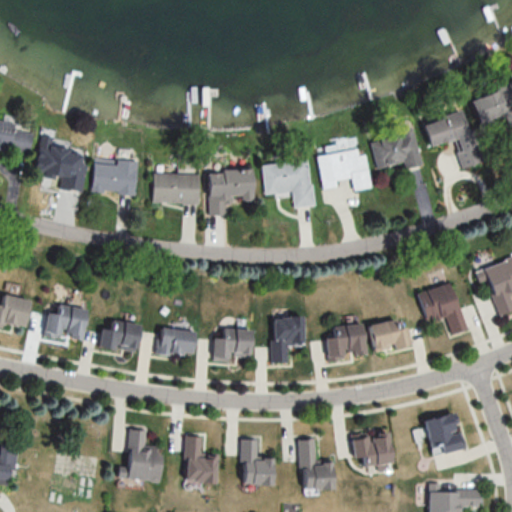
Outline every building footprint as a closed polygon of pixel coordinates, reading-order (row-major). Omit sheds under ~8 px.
[(467,98),(477,124),(504,114),(507,122),(511,120),(511,92),(508,83),(467,98)] [(479,161),(464,109),(420,122),(426,145),(454,137),(458,152),(455,152),(459,167),(479,161)] [(0,143),(27,149),(30,132),(12,128),(13,122),(0,119),(0,143)] [(419,163),(411,128),(367,138),(374,167),(401,161),(402,167),(419,163)] [(80,191),(85,163),(79,162),(81,150),(50,146),(52,136),(37,134),(32,171),(41,173),(40,182),(50,184),(51,176),(59,177),(57,188),(80,191)] [(369,186),(363,153),(356,154),(355,148),(314,155),(320,189),(334,186),(333,179),(348,177),(351,189),(369,186)] [(89,191),(133,193),(134,159),(114,158),(114,163),(91,162),(89,191)] [(259,163),(262,193),(290,191),(291,206),(311,204),(306,158),(259,163)] [(204,170),(206,214),(224,214),(224,203),(230,203),(230,195),(239,194),(239,199),(250,199),(249,169),(204,170)] [(150,202),(195,203),(196,173),(150,172),(150,202)] [(495,314),(511,309),(507,295),(511,292),(511,257),(511,256),(472,269),(477,284),(484,281),(495,314)] [(463,328),(447,281),(414,292),(424,320),(442,314),(448,333),(463,328)] [(0,322),(23,326),(27,298),(0,293),(0,322)] [(269,316),(270,361),(285,361),(285,345),(301,345),(300,315),(269,316)] [(408,345),(404,326),(395,328),(393,318),(365,323),(371,351),(390,347),(390,348),(408,345)] [(108,328),(99,327),(96,346),(115,349),(115,348),(133,351),(137,323),(110,319),(108,328)] [(325,360),(342,358),(342,350),(350,350),(350,354),(362,353),(359,322),(331,325),(332,336),(323,337),(325,360)] [(155,350),(189,355),(193,331),(159,326),(155,350)] [(247,356),(248,328),(221,327),(220,338),(211,337),(210,360),(228,360),(228,355),(247,356)] [(459,430),(451,432),(450,424),(453,423),(451,412),(421,418),(429,454),(462,447),(459,430)] [(348,438),(351,456),(360,455),(362,466),(373,464),(374,472),(383,470),(381,462),(389,461),(385,427),(368,430),(368,435),(348,438)] [(143,429),(128,428),(125,466),(117,465),(116,477),(157,480),(159,453),(153,453),(154,445),(142,444),(143,429)] [(213,482),(214,453),(198,452),(199,435),(183,435),(181,480),(213,482)] [(312,437),(297,437),(299,489),(330,488),(329,460),(313,460),(312,437)] [(239,484),(270,484),(270,458),(253,457),(253,438),(239,438),(239,484)] [(457,511),(458,507),(475,506),(475,490),(425,490),(425,511),(457,511)]
